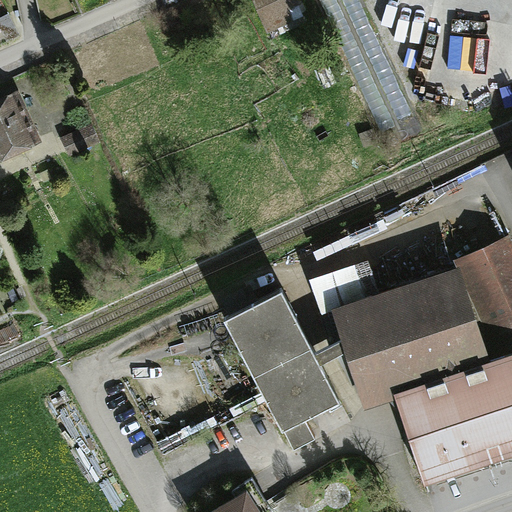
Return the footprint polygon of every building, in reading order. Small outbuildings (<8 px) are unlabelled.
[(0,153),(35,137),(16,95),(0,102),(0,153)] [(62,137),(70,154),(99,141),(91,124),(62,137)] [(338,309),(320,315),(328,336),(331,342),(314,351),(281,287),(224,317),(282,429),(284,428),(293,447),(315,436),(306,417),(339,400),(320,362),(337,353),(344,368),(351,381),(360,378),(361,381),(380,374),(386,394),(401,409),(425,481),(511,451),(511,249),(506,236),(460,257),(465,268),(457,270),(338,309)] [(266,511),(272,509),(269,505),(252,476),(232,489),(237,497),(212,511),(266,511)] [(298,511),(305,508),(294,490),(269,505),(272,509),(266,511),(298,511)]
